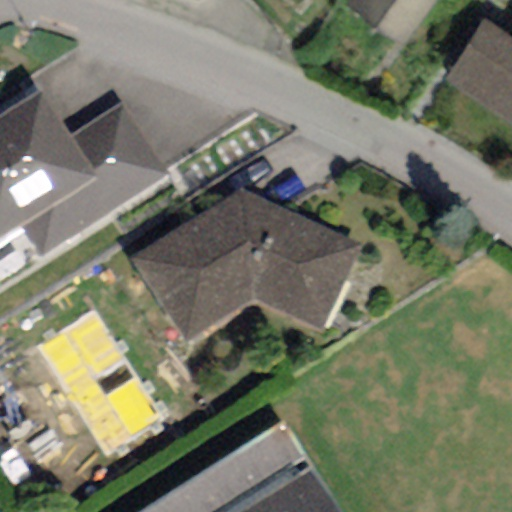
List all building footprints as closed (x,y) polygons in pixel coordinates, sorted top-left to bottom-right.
[(429,0),(350,0),(404,37),(429,0)] [(511,7),(501,1),(446,82),(511,126),(511,7)] [(52,106),(0,138),(0,246),(27,229),(45,258),(164,185),(120,114),(74,143),(52,106)] [(135,268),(188,355),(253,316),(329,348),(368,257),(242,204),(135,268)] [(93,312),(36,349),(105,455),(162,419),(93,312)] [(282,431),(153,511),(333,511),(310,475),(298,482),(291,472),(303,464),(282,431)]
